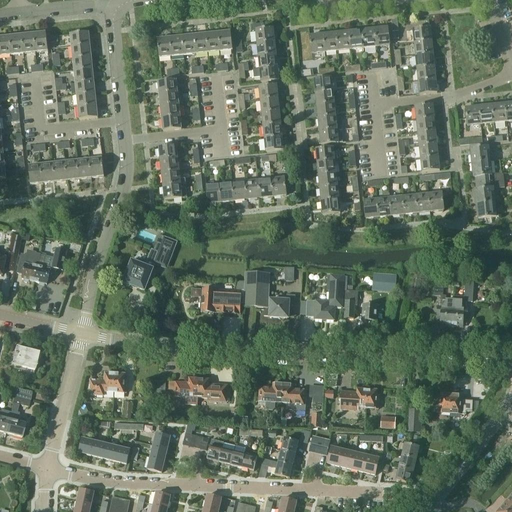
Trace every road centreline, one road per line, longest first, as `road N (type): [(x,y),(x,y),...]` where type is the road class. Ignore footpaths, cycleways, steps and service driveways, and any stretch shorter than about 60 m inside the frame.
road 1 (tertiary): [(511,363),(216,353),(82,334)]
road 2 (residential): [(386,494),(113,483),(47,469)]
road 3 (residential): [(82,334),(126,172),(116,8)]
road 4 (residential): [(374,106),(451,98),(511,74)]
road 5 (unclassified): [(426,511),(511,399)]
road 6 (residential): [(47,469),(82,334)]
